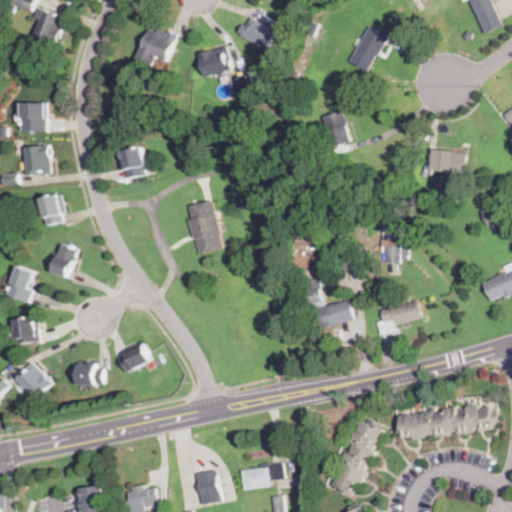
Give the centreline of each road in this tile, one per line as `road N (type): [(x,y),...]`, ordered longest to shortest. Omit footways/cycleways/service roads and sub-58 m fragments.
road 1 (tertiary): [(511,341),(360,381),(0,453)]
road 2 (residential): [(115,0),(83,107),(101,205),(115,242),(200,363),(215,410)]
road 3 (residential): [(506,484),(447,468),(427,476),(411,511)]
